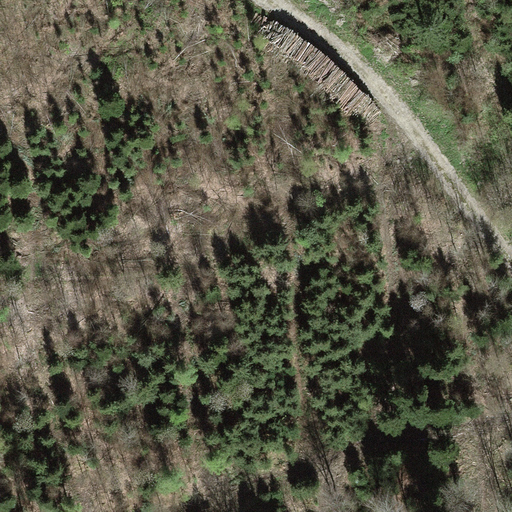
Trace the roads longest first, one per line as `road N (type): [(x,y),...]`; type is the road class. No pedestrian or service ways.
road 1 (track): [(0,275),(174,263),(296,225),(384,180),(411,140),(386,94),(277,0)]
road 2 (track): [(411,140),(511,273)]
